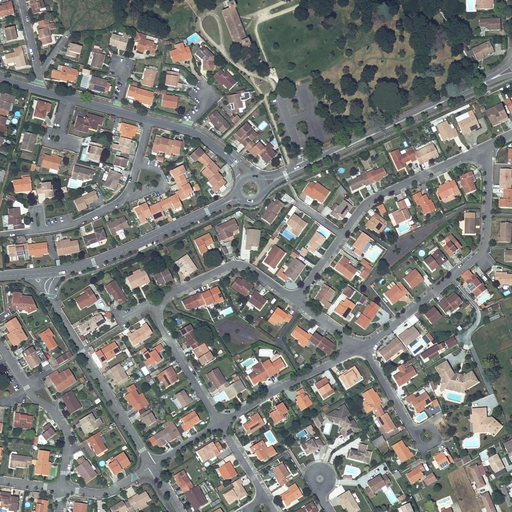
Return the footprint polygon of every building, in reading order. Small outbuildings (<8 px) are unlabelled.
[(41,0),(24,0),(25,2),(30,1),(33,14),(42,12),(42,8),(43,8),(41,0)] [(491,5),(491,0),(476,0),(477,10),(491,9),(491,5)] [(7,5),(2,6),(0,6),(0,17),(14,14),(11,2),(7,3),(7,5)] [(229,9),(222,11),(235,45),(242,43),(244,47),(248,45),(247,40),(246,40),(233,8),(234,8),(232,3),(228,5),(229,9)] [(480,27),(485,27),(488,27),(488,28),(488,30),(501,29),(500,19),(480,19),(480,27)] [(51,43),(49,36),(48,36),(46,29),(49,28),(50,30),(54,29),(53,23),(48,24),(40,26),(39,26),(36,27),(40,42),(41,41),(42,45),(51,43)] [(13,27),(4,29),(6,42),(16,39),(13,27)] [(139,42),(136,50),(143,52),(144,49),(151,51),(150,52),(154,54),(156,46),(153,45),(153,42),(140,39),(141,34),(136,32),(134,41),(139,42)] [(109,44),(117,46),(125,49),(129,35),(123,33),(122,37),(112,35),(109,44)] [(489,41),(471,49),(476,61),(484,57),(483,56),(494,52),(489,41)] [(69,51),(67,51),(66,55),(74,57),(76,53),(79,54),(81,47),(71,44),(70,49),(69,51)] [(173,62),(179,60),(187,58),(187,59),(192,58),(190,52),(189,47),(184,48),(183,47),(170,52),(173,62)] [(94,53),(91,66),(100,69),(104,56),(102,55),(102,51),(93,49),(92,53),(94,53)] [(202,52),(199,50),(196,54),(203,61),(203,70),(213,70),(213,57),(205,49),(202,52)] [(22,51),(4,55),(6,64),(15,62),(16,68),(25,66),(22,51)] [(50,77),(59,79),(59,78),(67,80),(74,81),(77,71),(62,67),(60,72),(52,70),(50,77)] [(141,80),(140,84),(152,87),(156,71),(148,69),(146,69),(143,81),(141,80)] [(220,70),(213,77),(217,81),(218,79),(223,84),(229,90),(236,82),(226,71),(223,73),(220,70)] [(175,87),(176,82),(176,77),(178,77),(179,73),(167,71),(165,85),(175,87)] [(106,83),(107,81),(103,79),(102,82),(99,81),(100,79),(91,77),(88,89),(104,93),(107,94),(110,84),(106,83)] [(142,100),(142,101),(151,103),(153,93),(136,89),(130,87),(127,96),(134,98),(142,100)] [(249,92),(244,93),(244,90),(239,91),(236,92),(237,94),(228,96),(229,104),(233,103),(234,109),(238,109),(242,108),(241,102),(246,101),(250,98),(249,92)] [(0,133),(4,134),(6,127),(3,126),(6,119),(4,118),(5,111),(7,112),(10,104),(12,104),(14,97),(9,95),(8,97),(6,97),(6,95),(0,93),(0,97),(0,98),(0,133)] [(163,95),(161,106),(176,108),(178,97),(163,95)] [(34,101),(32,109),(35,109),(33,116),(43,119),(48,104),(37,101),(37,102),(34,101)] [(487,111),(493,124),(503,120),(503,118),(507,116),(503,106),(498,108),(497,107),(487,111)] [(257,109),(251,114),(254,117),(260,112),(257,109)] [(232,128),(215,111),(208,118),(211,121),(215,125),(224,135),(232,128)] [(469,118),(458,123),(463,135),(468,133),(467,131),(479,125),(474,115),(472,111),(467,113),(469,117),(469,118)] [(77,118),(75,126),(82,128),(83,127),(87,128),(89,128),(92,116),(88,114),(86,118),(84,118),(84,120),(77,118)] [(92,116),(89,128),(96,130),(97,124),(100,125),(102,118),(92,116)] [(233,116),(230,119),(235,125),(238,121),(233,116)] [(503,120),(493,124),(494,126),(508,119),(507,116),(503,118),(503,120)] [(437,126),(440,133),(442,133),(445,140),(453,136),(454,137),(458,135),(455,128),(452,130),(451,130),(450,128),(446,121),(437,126)] [(233,135),(237,139),(239,137),(244,143),(242,145),(245,147),(252,141),(257,136),(246,123),(233,135)] [(122,132),(121,138),(130,140),(132,135),(133,131),(135,132),(136,127),(121,124),(119,132),(122,132)] [(31,152),(33,146),(32,145),(34,139),(35,139),(36,135),(25,132),(20,149),(31,152)] [(158,151),(165,153),(168,141),(168,140),(161,138),(161,137),(156,135),(151,152),(157,153),(158,151)] [(130,140),(121,138),(119,146),(113,144),(112,149),(121,151),(121,152),(129,154),(129,151),(128,150),(130,143),(130,140)] [(165,153),(165,154),(170,156),(171,153),(178,155),(182,142),(174,140),(174,141),(174,143),(168,141),(165,153)] [(252,141),(245,147),(249,151),(251,150),(254,153),(252,155),(255,157),(258,154),(259,153),(264,149),(258,143),(256,145),(252,141)] [(417,148),(418,151),(433,144),(434,143),(433,141),(417,148)] [(264,149),(259,153),(263,157),(262,158),(261,159),(266,164),(276,155),(271,150),(273,148),(269,144),(264,149)] [(415,149),(412,150),(417,159),(419,164),(424,162),(424,163),(429,161),(428,159),(438,155),(433,144),(418,151),(416,152),(415,149)] [(89,152),(88,159),(99,162),(102,148),(90,145),(89,146),(91,146),(92,147),(90,152),(89,152)] [(407,153),(400,156),(398,150),(391,153),(393,159),(398,170),(403,167),(402,164),(404,163),(410,160),(411,162),(417,159),(412,150),(411,147),(406,149),(408,152),(407,153)] [(199,152),(201,150),(199,148),(189,157),(195,163),(198,160),(202,164),(208,158),(204,154),(203,155),(199,152)] [(115,157),(113,166),(125,169),(126,165),(124,165),(126,158),(128,158),(129,154),(121,152),(119,158),(115,157)] [(50,158),(50,156),(44,155),(41,166),(58,171),(61,158),(57,157),(57,158),(56,160),(50,158)] [(208,158),(202,164),(203,165),(200,167),(201,169),(204,167),(206,168),(201,173),(209,181),(217,173),(220,170),(216,166),(215,167),(209,162),(211,160),(208,158)] [(76,181),(76,180),(77,179),(83,181),(83,179),(88,180),(89,178),(92,179),(94,172),(86,170),(85,172),(83,171),(84,169),(74,166),(71,180),(76,181)] [(170,171),(172,174),(173,173),(176,179),(175,180),(176,184),(185,180),(182,175),(183,174),(186,173),(182,166),(170,171)] [(369,171),(365,173),(370,184),(374,182),(373,180),(381,177),(386,174),(383,167),(374,171),(370,173),(369,171)] [(501,169),(500,177),(502,178),(501,185),(503,185),(503,189),(504,189),(510,189),(511,184),(511,179),(511,169),(501,169)] [(114,191),(117,185),(115,184),(118,178),(119,179),(121,175),(110,170),(103,186),(114,191)] [(352,180),(348,182),(352,191),(365,185),(365,186),(370,184),(365,173),(365,172),(360,174),(361,176),(352,180)] [(471,177),(472,176),(473,175),(472,172),(463,175),(465,179),(461,180),(466,194),(476,190),(473,182),(473,181),(471,182),(471,181),(472,180),(471,177)] [(209,181),(208,182),(213,187),(211,189),(215,193),(224,184),(220,180),(222,179),(222,178),(217,173),(209,181)] [(13,192),(19,192),(19,190),(27,189),(27,191),(31,190),(30,179),(22,180),(12,181),(13,192)] [(179,191),(175,193),(176,195),(179,201),(186,197),(185,195),(189,194),(192,192),(189,184),(188,185),(187,185),(185,180),(176,184),(178,187),(180,186),(182,190),(179,191)] [(446,185),(441,188),(437,189),(442,199),(459,191),(455,180),(450,183),(450,182),(449,182),(446,183),(446,184),(446,185)] [(303,192),(308,195),(309,194),(315,199),(321,203),(329,192),(316,183),(315,184),(312,182),(309,183),(303,192)] [(41,185),(36,186),(37,194),(40,194),(40,191),(45,191),(45,193),(45,198),(53,197),(52,189),(51,189),(50,185),(50,183),(41,184),(41,185)] [(340,185),(337,190),(342,195),(346,192),(340,185)] [(511,189),(510,189),(504,189),(503,199),(500,199),(499,207),(511,207),(511,189)] [(94,191),(73,201),(78,211),(87,207),(86,205),(98,199),(94,191)] [(412,195),(414,200),(418,198),(420,204),(425,214),(435,209),(432,203),(431,203),(429,204),(428,201),(425,195),(421,197),(419,192),(412,195)] [(169,198),(164,200),(167,209),(172,206),(174,210),(181,206),(179,201),(176,195),(173,196),(174,198),(169,200),(169,198)] [(276,216),(275,215),(273,214),(278,207),(280,208),(283,204),(277,199),(274,203),(272,201),(266,209),(267,210),(261,218),(270,224),(276,216)] [(153,206),(148,208),(151,215),(154,222),(165,217),(162,211),(167,209),(164,200),(158,203),(159,205),(154,207),(153,206)] [(334,212),(332,211),(330,214),(337,219),(339,216),(342,219),(352,206),(343,200),(338,207),(334,212)] [(400,209),(388,215),(393,226),(396,225),(397,224),(397,223),(400,223),(409,219),(410,217),(406,209),(407,208),(403,200),(397,203),(400,209)] [(133,208),(134,209),(135,212),(140,223),(146,221),(145,218),(151,215),(148,208),(146,203),(139,206),(133,208)] [(18,211),(8,212),(9,216),(7,216),(8,226),(13,225),(14,230),(24,229),(23,225),(20,225),(18,225),(18,220),(20,220),(18,211)] [(465,213),(465,234),(474,234),(475,213),(465,213)] [(244,214),(244,217),(252,223),(253,221),(252,220),(244,214)] [(286,224),(294,229),(299,233),(305,226),(299,221),(300,219),(293,214),(286,224)] [(366,227),(365,228),(367,229),(368,228),(372,231),(373,230),(378,234),(384,225),(379,222),(381,220),(381,218),(375,214),(372,217),(374,218),(371,222),(370,221),(369,220),(365,226),(366,227)] [(117,234),(116,232),(128,226),(124,217),(111,222),(111,221),(106,224),(109,231),(112,237),(117,234)] [(231,237),(228,231),(236,228),(237,227),(234,219),(217,227),(223,241),(231,237)] [(498,237),(498,242),(511,242),(511,223),(500,223),(500,237),(498,237)] [(98,242),(106,240),(102,228),(94,230),(95,234),(98,242)] [(236,228),(228,231),(231,237),(233,236),(231,233),(237,230),(236,228)] [(299,233),(294,229),(291,233),(297,237),(299,233)] [(250,246),(254,247),(255,243),(256,243),(257,238),(259,238),(259,231),(248,230),(246,250),(249,250),(250,246)] [(314,249),(317,246),(319,244),(320,245),(325,239),(317,232),(307,245),(309,246),(307,249),(313,254),(316,250),(314,249)] [(358,240),(354,247),(356,248),(353,252),(359,256),(362,252),(364,254),(370,245),(368,242),(370,238),(362,232),(357,239),(358,240)] [(95,234),(82,238),(85,247),(98,242),(95,234)] [(209,234),(194,241),(200,254),(207,251),(205,247),(213,243),(209,234)] [(453,239),(450,236),(445,240),(448,244),(443,247),(451,257),(454,254),(454,253),(456,251),(455,250),(457,249),(458,250),(461,247),(454,238),(453,239)] [(64,243),(64,240),(60,241),(62,254),(79,251),(77,241),(70,242),(64,243)] [(46,243),(27,245),(28,251),(28,255),(28,256),(33,255),(42,254),(47,253),(46,243)] [(15,247),(8,248),(9,257),(23,255),(28,255),(28,251),(27,245),(27,244),(14,246),(15,247)] [(273,249),(269,255),(264,263),(273,269),(280,260),(279,259),(284,252),(274,245),(272,248),(273,249)] [(431,270),(434,268),(442,261),(444,263),(447,260),(442,254),(439,257),(435,252),(424,261),(431,270)] [(175,263),(180,269),(184,267),(189,275),(197,270),(186,255),(175,263)] [(334,269),(343,274),(344,273),(351,279),(357,271),(348,264),(350,261),(343,257),(334,269)] [(289,278),(292,280),(296,274),(295,273),(297,272),(299,274),(305,266),(295,259),(284,274),(285,275),(283,278),(287,281),(289,278)] [(363,259),(360,263),(366,267),(369,270),(371,267),(368,265),(369,264),(363,259)] [(442,261),(434,268),(436,269),(444,263),(442,261)] [(184,267),(180,269),(185,277),(189,275),(184,267)] [(366,267),(360,276),(365,279),(371,271),(369,270),(366,267)] [(403,278),(410,287),(419,280),(420,282),(423,279),(415,269),(403,278)] [(157,285),(161,283),(164,282),(165,283),(172,280),(168,270),(153,276),(157,285)] [(134,276),(134,275),(126,279),(131,289),(138,286),(145,282),(145,284),(150,282),(145,271),(141,273),(134,276)] [(500,274),(500,272),(495,272),(495,281),(499,281),(499,284),(511,284),(511,274),(507,274),(500,274)] [(483,286),(477,278),(478,277),(475,273),(466,281),(469,284),(467,285),(477,297),(486,290),(483,286)] [(244,283),(241,281),(238,278),(231,287),(245,297),(253,286),(246,281),(244,283)] [(419,280),(410,287),(412,289),(420,282),(419,280)] [(104,287),(109,294),(111,293),(112,295),(116,302),(117,302),(119,305),(126,300),(124,297),(120,290),(114,281),(104,287)] [(384,294),(391,303),(399,296),(401,298),(404,295),(402,293),(405,291),(407,293),(408,292),(400,282),(396,285),(384,294)] [(331,305),(327,302),(332,295),(328,291),(330,288),(324,284),(321,287),(323,288),(315,299),(324,306),(323,307),(327,310),(331,305)] [(208,291),(201,295),(206,306),(214,302),(213,301),(217,299),(222,297),(217,287),(211,290),(211,291),(209,292),(208,291)] [(348,299),(354,292),(347,287),(342,294),(348,299)] [(91,290),(85,293),(75,300),(80,309),(86,306),(92,302),(93,303),(97,301),(91,290)] [(256,290),(248,302),(259,310),(266,301),(258,294),(259,293),(256,290)] [(13,293),(12,303),(20,304),(20,307),(25,308),(26,310),(28,314),(36,310),(31,298),(21,297),(21,294),(13,293)] [(445,299),(437,304),(444,313),(448,309),(450,311),(457,305),(461,302),(454,293),(445,299)] [(188,309),(193,307),(201,304),(201,306),(203,305),(204,307),(206,306),(201,295),(197,296),(196,295),(182,302),(185,308),(188,309)] [(363,295),(358,302),(362,305),(367,298),(363,295)] [(399,296),(391,303),(392,304),(401,298),(399,296)] [(341,306),(339,304),(334,311),(344,319),(354,305),(346,299),(344,302),(341,306)] [(372,302),(369,306),(368,305),(355,322),(363,328),(368,321),(370,321),(377,312),(376,311),(379,307),(374,303),(372,302)] [(499,304),(485,310),(486,313),(500,307),(499,304)] [(434,307),(424,315),(431,324),(441,316),(434,307)] [(286,316),(281,312),(277,309),(267,321),(273,326),(277,321),(281,324),(284,319),(288,322),(292,317),(288,314),(286,316)] [(96,325),(99,323),(100,325),(104,323),(102,319),(100,316),(96,318),(95,317),(78,327),(83,335),(90,331),(93,329),(97,327),(96,325)] [(5,325),(10,333),(11,334),(12,333),(13,335),(11,336),(14,343),(25,336),(20,328),(20,327),(15,318),(5,325)] [(133,346),(142,341),(148,337),(147,336),(152,333),(146,324),(142,326),(142,328),(131,334),(130,333),(127,335),(133,346)] [(189,325),(179,331),(182,336),(184,335),(186,339),(188,342),(186,343),(188,347),(191,346),(193,350),(201,345),(199,341),(197,342),(195,338),(197,337),(189,325)] [(401,334),(398,337),(405,346),(420,335),(413,326),(408,330),(402,335),(401,334)] [(291,335),(299,340),(306,345),(309,341),(312,336),(308,333),(308,334),(304,332),(304,333),(301,331),(302,330),(297,327),(291,335)] [(51,337),(50,335),(52,333),(49,329),(39,335),(50,351),(57,346),(51,337)] [(11,334),(10,333),(7,335),(14,346),(26,338),(25,336),(14,343),(11,336),(13,335),(12,333),(11,334)] [(312,336),(309,341),(316,347),(317,345),(325,351),(331,343),(322,337),(321,338),(314,333),(312,336)] [(454,337),(444,342),(447,348),(457,343),(454,337)] [(398,345),(394,340),(378,352),(385,361),(401,349),(403,352),(406,350),(400,343),(398,345)] [(142,341),(133,346),(135,349),(143,344),(142,341)] [(101,362),(105,360),(104,359),(113,354),(114,355),(120,351),(114,342),(100,351),(102,354),(98,357),(101,362)] [(317,345),(316,347),(328,355),(334,346),(331,343),(325,351),(317,345)] [(423,359),(428,357),(436,352),(440,349),(441,351),(445,349),(443,345),(444,344),(443,343),(438,345),(421,355),(423,359)] [(193,350),(192,350),(195,354),(196,353),(199,358),(198,359),(201,365),(213,359),(204,344),(201,345),(193,350)] [(148,354),(147,352),(143,354),(146,360),(144,362),(147,367),(151,364),(155,362),(156,364),(160,361),(156,354),(163,350),(159,345),(152,349),(153,351),(148,354)] [(31,347),(22,354),(31,369),(41,363),(31,347)] [(40,350),(39,350),(48,364),(40,369),(41,370),(50,364),(40,350)] [(65,354),(56,360),(59,365),(68,359),(65,354)] [(268,360),(261,364),(262,366),(269,377),(273,375),(272,373),(277,370),(284,366),(280,359),(271,364),(268,360)] [(436,368),(444,383),(449,384),(451,386),(459,388),(462,387),(467,388),(478,381),(472,372),(465,376),(461,378),(454,376),(452,372),(446,362),(436,368)] [(119,364),(109,369),(118,383),(127,377),(123,371),(121,368),(119,364)] [(253,385),(259,381),(265,378),(266,379),(269,377),(262,366),(248,375),(253,385)] [(402,385),(401,383),(409,379),(416,375),(411,366),(400,372),(393,376),(399,387),(402,385)] [(174,377),(173,375),(174,374),(170,367),(156,376),(159,382),(161,381),(165,387),(176,381),(174,377)] [(343,376),(342,375),(339,377),(346,389),(355,383),(354,381),(360,377),(354,367),(347,371),(347,372),(348,373),(343,376)] [(206,375),(209,379),(210,379),(211,380),(216,389),(219,387),(226,383),(217,368),(206,375)] [(63,372),(52,379),(54,382),(53,383),(56,388),(58,386),(60,389),(67,385),(67,386),(76,381),(69,370),(64,373),(63,372)] [(314,384),(315,385),(318,391),(323,399),(333,393),(325,382),(327,381),(325,378),(314,384)] [(226,383),(219,387),(222,391),(224,390),(228,397),(235,393),(236,394),(244,389),(239,381),(229,386),(226,382),(226,383)] [(327,381),(325,382),(333,393),(334,392),(327,381)] [(449,384),(444,383),(441,385),(440,390),(441,392),(444,390),(444,389),(453,391),(463,393),(464,390),(467,388),(462,387),(459,388),(451,386),(449,384)] [(124,396),(126,400),(128,399),(131,404),(136,412),(146,405),(144,401),(142,402),(138,395),(134,390),(136,389),(133,385),(127,389),(129,393),(124,396)] [(305,399),(303,397),(302,394),(304,392),(302,389),(296,392),(298,396),(295,397),(297,401),(295,402),(301,411),(312,404),(308,398),(305,399)] [(381,405),(380,403),(381,402),(379,398),(378,399),(375,394),(372,389),(362,394),(366,400),(362,403),(365,407),(364,408),(367,413),(373,410),(375,414),(382,410),(379,406),(381,405)] [(71,391),(61,397),(67,407),(66,408),(70,414),(81,408),(71,391)] [(188,399),(184,393),(183,391),(175,395),(182,407),(191,401),(189,398),(188,399)] [(413,393),(405,398),(408,403),(410,402),(414,409),(422,405),(423,406),(431,401),(426,392),(415,398),(413,393)] [(141,393),(138,395),(142,402),(144,401),(146,405),(148,404),(141,393)] [(276,410),(274,411),(269,414),(275,424),(283,419),(282,416),(283,415),(287,412),(281,403),(275,407),(275,408),(276,410)] [(335,423),(338,424),(340,423),(343,427),(341,428),(340,432),(342,434),(344,433),(345,433),(347,436),(351,433),(350,431),(352,429),(353,432),(358,429),(352,421),(348,423),(345,418),(349,415),(343,405),(339,408),(340,410),(337,412),(334,411),(331,413),(333,417),(332,419),(335,423)] [(422,405),(414,409),(416,413),(424,409),(423,406),(422,405)] [(476,419),(476,422),(477,427),(480,430),(485,430),(486,428),(489,431),(493,434),(494,432),(495,434),(502,426),(493,419),(489,419),(488,419),(485,416),(486,415),(486,408),(472,409),(473,415),(476,419)] [(139,416),(141,419),(142,418),(145,423),(148,426),(156,421),(149,410),(139,416)] [(382,410),(375,414),(378,418),(382,425),(386,433),(395,427),(386,413),(384,415),(382,410)] [(188,430),(187,429),(193,425),(199,420),(194,411),(181,419),(184,423),(180,425),(184,432),(188,430)] [(246,423),(242,426),(246,432),(250,430),(251,432),(264,424),(257,413),(250,418),(251,420),(252,422),(247,425),(246,423)] [(27,417),(20,416),(21,414),(15,414),(13,427),(30,429),(32,417),(27,417)] [(86,426),(82,428),(86,435),(90,432),(89,430),(97,425),(98,427),(102,424),(99,418),(95,420),(91,414),(79,421),(82,426),(85,424),(86,426)] [(320,424),(324,422),(320,415),(313,419),(317,426),(320,424)] [(477,427),(476,422),(473,422),(474,432),(481,432),(489,431),(486,428),(485,430),(480,430),(477,427)] [(45,432),(42,435),(46,441),(55,434),(52,430),(51,428),(52,428),(48,423),(42,428),(45,432)] [(311,426),(308,428),(312,436),(316,434),(311,426)] [(157,445),(164,440),(164,439),(165,438),(166,439),(168,442),(176,438),(169,427),(152,437),(157,445)] [(100,432),(86,440),(88,443),(90,443),(97,455),(106,449),(98,437),(102,435),(100,432)] [(381,436),(372,441),(375,447),(384,442),(381,436)] [(313,439),(301,446),(306,455),(310,452),(310,451),(313,449),(314,450),(318,447),(319,448),(323,446),(318,439),(315,441),(313,439)] [(392,446),(397,455),(399,454),(403,462),(413,456),(411,452),(410,452),(407,448),(406,449),(405,448),(401,440),(392,446)] [(261,441),(250,448),(253,453),(254,452),(260,460),(268,456),(269,457),(276,453),(272,447),(267,450),(261,441)] [(203,462),(208,459),(214,455),(215,456),(219,454),(219,453),(222,450),(218,443),(214,445),(213,443),(209,445),(197,453),(203,462)] [(370,460),(372,453),(366,451),(367,446),(360,444),(358,452),(357,452),(355,453),(353,452),(353,451),(350,450),(348,458),(363,462),(364,459),(370,460)] [(440,454),(437,456),(434,457),(436,460),(438,463),(439,466),(441,469),(450,463),(446,457),(450,455),(446,449),(439,453),(440,454)] [(35,473),(46,475),(47,466),(45,465),(45,463),(48,463),(49,453),(39,452),(38,461),(37,461),(35,473)] [(116,461),(112,463),(108,466),(114,475),(122,470),(121,470),(120,467),(122,466),(129,462),(123,453),(114,458),(116,461)] [(497,454),(487,459),(495,473),(504,468),(497,454)] [(11,455),(10,465),(16,466),(25,468),(26,464),(31,465),(32,460),(32,458),(11,455)] [(472,460),(469,455),(462,459),(464,464),(472,460)] [(77,461),(80,466),(85,461),(82,457),(77,461)] [(80,466),(79,466),(82,469),(80,471),(83,476),(82,477),(86,483),(96,475),(86,461),(85,461),(80,466)] [(235,476),(229,466),(231,465),(229,462),(217,469),(225,482),(235,476)] [(272,470),(276,475),(279,481),(277,481),(280,486),(286,482),(284,478),(289,475),(282,464),(272,469),(272,470)] [(486,474),(483,466),(482,464),(477,466),(476,464),(469,467),(478,488),(485,485),(481,476),(486,474)] [(419,467),(413,471),(407,474),(412,483),(424,475),(422,472),(419,467)] [(174,476),(177,482),(178,481),(181,485),(179,486),(184,494),(192,489),(189,485),(191,484),(183,471),(174,476)] [(395,479),(401,476),(397,471),(392,474),(395,479)] [(437,480),(433,473),(427,477),(431,483),(437,480)] [(392,485),(385,475),(380,478),(379,476),(366,484),(369,487),(372,493),(385,485),(386,488),(392,485)] [(239,479),(232,483),(235,487),(223,495),(228,503),(237,498),(238,499),(246,494),(240,484),(242,483),(239,479)] [(284,495),(283,494),(280,496),(286,506),(290,504),(289,503),(302,495),(295,484),(288,488),(289,491),(290,492),(284,495)] [(184,494),(187,498),(188,497),(196,510),(207,503),(197,486),(192,489),(184,494)] [(511,504),(511,502),(505,486),(500,488),(508,507),(511,504)] [(372,493),(369,487),(365,490),(370,498),(374,495),(372,493)] [(355,511),(359,510),(348,491),(337,498),(339,502),(342,501),(346,507),(348,511),(355,511)] [(133,499),(129,502),(130,504),(132,508),(136,505),(138,508),(139,510),(147,505),(145,503),(150,500),(145,492),(138,496),(133,499)] [(495,511),(488,492),(481,495),(487,511),(495,511)] [(2,493),(1,502),(4,502),(3,504),(9,505),(8,508),(8,511),(17,511),(18,503),(18,498),(12,498),(12,499),(10,498),(10,497),(10,494),(2,493)] [(188,497),(187,498),(194,511),(196,510),(188,497)] [(36,511),(35,511),(46,511),(48,501),(38,500),(38,504),(37,504),(36,511)] [(126,507),(124,504),(122,501),(110,508),(112,511),(122,511),(127,509),(128,511),(134,511),(132,508),(130,504),(126,507)] [(305,509),(304,508),(301,510),(300,509),(295,511),(315,511),(317,511),(312,502),(307,505),(308,507),(305,509)] [(75,503),(74,509),(76,510),(75,511),(85,511),(86,504),(75,503)] [(413,511),(409,503),(400,506),(402,511),(413,511)]
